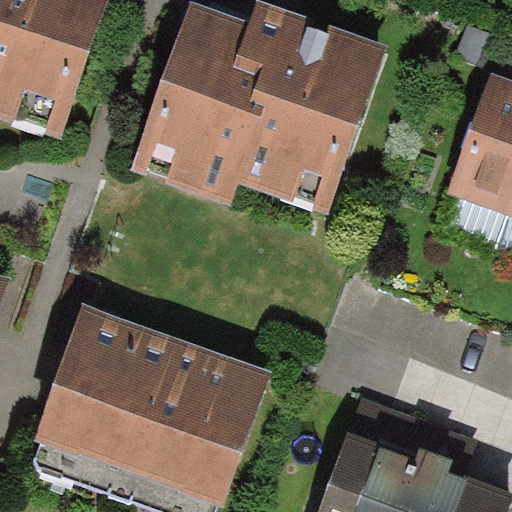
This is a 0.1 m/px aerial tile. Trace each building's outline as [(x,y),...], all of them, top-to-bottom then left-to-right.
[(0,0),(0,107),(47,123),(89,0),(0,0)] [(219,0),(176,0),(119,156),(220,193),(229,170),(315,202),(376,35),(278,0),(236,0),(235,6),(219,0)] [(436,182),(500,204),(511,169),(511,76),(476,64),(436,182)] [(511,169),(500,204),(511,208),(511,169)] [(27,463),(161,511),(217,511),(262,390),(78,323),(27,463)] [(317,511),(495,511),(501,497),(340,443),(317,511)]
